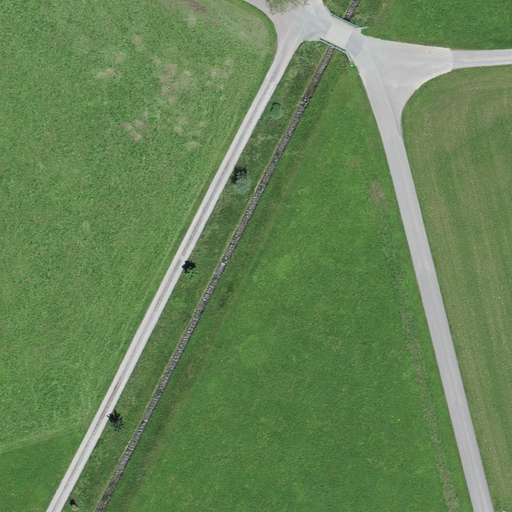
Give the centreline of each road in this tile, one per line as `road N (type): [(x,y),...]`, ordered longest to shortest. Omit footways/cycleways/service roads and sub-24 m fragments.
road 1 (unclassified): [(265,0),(353,40),(377,68),(484,511)]
road 2 (track): [(300,17),(51,511)]
road 3 (track): [(511,52),(377,68)]
